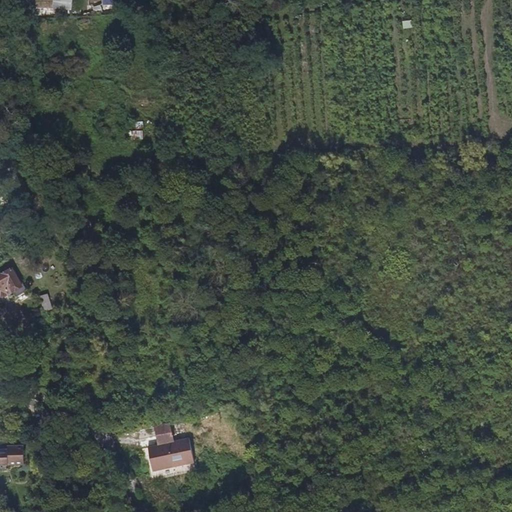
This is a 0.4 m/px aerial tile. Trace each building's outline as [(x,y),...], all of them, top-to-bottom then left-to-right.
[(55,0),(56,8),(32,8),(32,16),(59,17),(60,10),(75,11),(75,0),(55,0)] [(116,0),(104,0),(105,8),(116,8),(116,0)] [(401,15),(403,36),(419,34),(416,13),(401,15)] [(76,37),(68,36),(67,45),(76,45),(76,37)] [(131,139),(146,138),(146,129),(131,130),(131,139)] [(13,268),(0,275),(11,292),(22,286),(13,268)] [(0,297),(11,292),(0,275),(0,297)] [(49,293),(41,296),(46,310),(54,307),(49,293)] [(171,423),(172,431),(186,428),(184,420),(171,423)] [(141,428),(137,429),(140,445),(173,439),(172,431),(171,423),(168,423),(141,428)] [(22,444),(6,444),(6,448),(6,459),(7,459),(22,459),(22,444)] [(168,454),(167,447),(151,450),(153,457),(168,454)]
